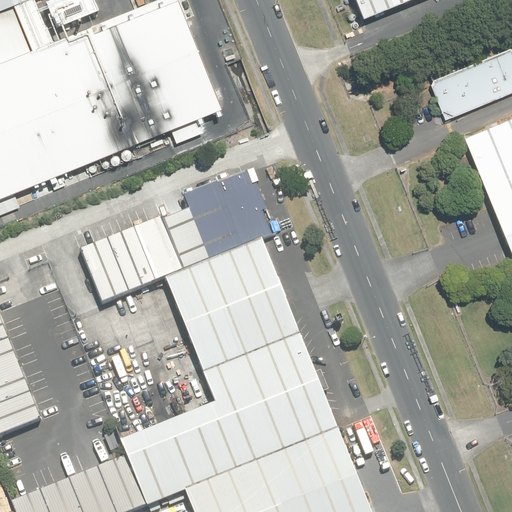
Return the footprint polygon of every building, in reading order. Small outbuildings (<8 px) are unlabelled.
[(170,0),(146,0),(0,60),(0,196),(218,109),(170,0)] [(0,0),(0,17),(43,0),(0,0)] [(362,0),(372,23),(429,0),(362,0)] [(511,52),(508,44),(423,78),(439,116),(511,86),(511,52)] [(511,118),(465,138),(511,253),(511,118)] [(101,305),(163,280),(187,271),(165,215),(79,250),(101,305)] [(373,511),(264,240),(187,271),(163,280),(214,406),(10,488),(20,511),(141,511),(186,495),(192,511),(373,511)] [(0,446),(49,427),(0,305),(0,446)]
